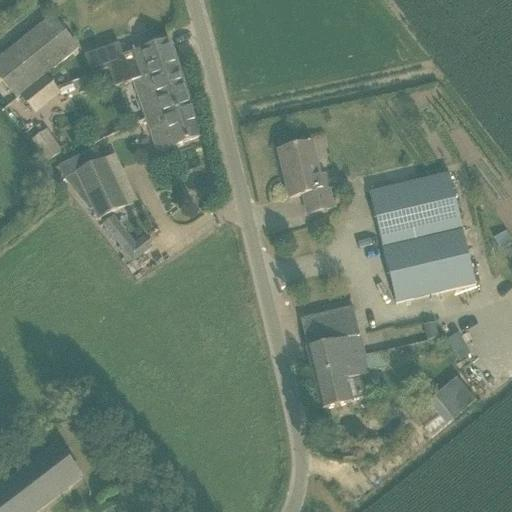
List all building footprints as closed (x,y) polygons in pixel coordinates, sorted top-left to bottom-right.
[(0,78),(17,99),(47,74),(78,49),(52,17),(0,59),(0,78)] [(115,88),(132,82),(149,76),(151,82),(180,73),(169,40),(131,53),(123,56),(119,44),(85,56),(92,75),(108,69),(108,70),(115,88)] [(191,104),(180,73),(151,82),(149,76),(132,82),(135,93),(136,93),(145,122),(161,114),(191,104)] [(20,96),(33,112),(58,91),(45,75),(20,96)] [(161,114),(145,122),(148,131),(150,131),(157,152),(173,147),(202,137),(191,104),(161,114)] [(47,159),(60,149),(46,131),(33,140),(47,159)] [(311,144),(279,152),(290,199),(303,196),(307,215),(333,209),(325,176),(319,177),(311,144)] [(98,220),(137,202),(128,182),(118,186),(105,160),(96,164),(93,159),(96,158),(92,151),(59,166),(65,180),(90,212),(93,210),(98,220)] [(458,214),(450,174),(369,193),(379,234),(458,214)] [(132,263),(153,247),(143,235),(135,241),(114,214),(102,223),(132,263)] [(458,214),(379,234),(396,305),(476,286),(458,214)] [(353,308),(301,320),(313,376),(344,369),(342,362),(364,357),(353,308)] [(369,376),(368,372),(389,367),(385,352),(364,357),(342,362),(344,369),(313,376),(322,412),(354,404),(353,402),(366,398),(361,377),(369,376)] [(456,380),(434,398),(453,421),(475,403),(456,380)] [(57,446),(0,490),(0,503),(6,511),(37,511),(82,478),(57,446)]
